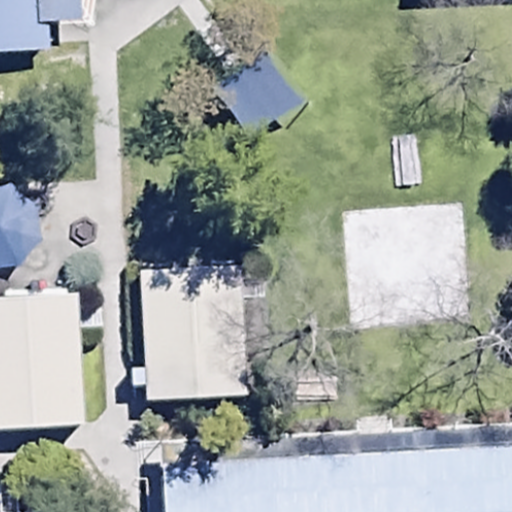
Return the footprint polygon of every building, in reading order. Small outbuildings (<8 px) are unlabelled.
[(0,0),(0,42),(99,37),(96,0),(0,0)] [(460,211),(338,220),(345,314),(466,305),(460,211)] [(262,234),(147,241),(155,378),(270,371),(262,234)] [(104,281),(0,287),(0,427),(113,421),(104,281)] [(511,511),(511,422),(173,442),(177,511),(511,511)]
